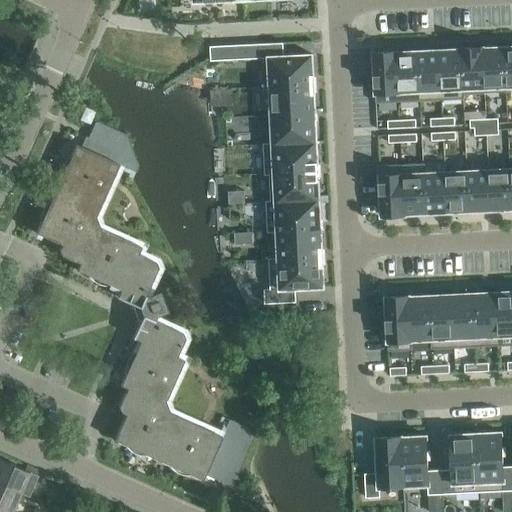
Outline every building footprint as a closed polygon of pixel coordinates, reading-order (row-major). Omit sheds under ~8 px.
[(259,44),(250,45),(251,59),(269,58),(270,87),(314,85),(314,75),(313,75),(312,55),(284,56),(283,43),(259,44)] [(234,45),(226,46),(227,60),(235,59),(234,45)] [(242,45),(234,45),(235,59),(243,59),(242,45)] [(250,45),(242,45),(243,59),(251,59),(250,45)] [(218,46),(210,47),(211,61),(219,60),(218,46)] [(226,46),(218,46),(219,60),(227,60),(226,46)] [(482,48),(484,93),(506,92),(504,47),(484,48),(483,48),(482,48)] [(482,48),(461,49),(463,99),(465,99),(464,94),(484,93),(482,48)] [(439,50),(442,100),(463,99),(461,49),(460,49),(439,50)] [(439,50),(418,51),(420,101),(442,100),(439,50)] [(396,52),(398,102),(420,101),(418,51),(397,52),(396,52)] [(396,52),(373,53),(376,103),(398,102),(396,52)] [(314,85),(270,87),(271,116),(315,113),(314,94),(315,94),(314,85)] [(80,119),(89,123),(94,112),(85,108),(80,119)] [(273,143),(263,144),(263,145),(317,142),(315,113),(271,116),(273,143)] [(455,117),(442,118),(443,126),(455,126),(455,117)] [(442,118),(430,118),(431,127),(443,126),(442,118)] [(498,118),(486,119),(486,127),(498,127),(498,118)] [(416,119),(401,120),(402,128),(416,127),(416,119)] [(486,119),(470,120),(470,128),(474,128),(486,127),(486,119)] [(401,120),(387,121),(388,129),(402,128),(401,120)] [(124,392),(118,406),(120,412),(125,414),(113,440),(126,446),(129,443),(145,450),(146,455),(169,466),(173,463),(189,470),(189,475),(202,480),(204,475),(221,482),(222,487),(230,491),(236,489),(239,482),(236,475),(253,439),(248,428),(229,419),(223,431),(222,431),(220,436),(204,429),(200,430),(193,445),(189,443),(196,428),(194,424),(160,409),(156,410),(149,426),(145,424),(152,408),(151,405),(166,399),(171,388),(170,383),(154,377),(156,372),(171,379),(176,377),(183,360),(176,357),(184,338),(182,333),(155,321),(157,316),(167,312),(166,307),(169,306),(166,297),(162,298),(160,293),(150,297),(145,295),(158,268),(156,262),(137,254),(141,247),(123,239),(119,241),(112,256),(108,254),(115,239),(113,234),(101,229),(86,235),(84,228),(91,225),(106,192),(105,188),(90,181),(91,176),(107,183),(111,182),(118,165),(123,168),(123,167),(135,172),(138,166),(126,135),(95,122),(88,138),(85,136),(80,147),(75,145),(69,157),(72,161),(65,177),(60,177),(50,201),(52,204),(45,220),(40,221),(35,233),(61,245),(58,250),(61,256),(75,262),(75,261),(79,263),(76,270),(88,276),(92,273),(108,280),(109,285),(120,290),(116,297),(134,305),(133,307),(137,320),(139,321),(132,338),(139,341),(134,353),(137,356),(130,372),(125,373),(119,385),(126,388),(124,392)] [(486,127),(474,128),(474,136),(487,135),(486,127)] [(498,127),(486,127),(487,135),(499,135),(499,129),(498,127)] [(443,132),(431,133),(432,141),(444,140),(443,132)] [(455,132),(443,132),(444,140),(456,140),(455,132)] [(417,133),(402,134),(403,143),(417,142),(417,133)] [(402,134),(388,135),(388,143),(403,143),(402,134)] [(317,142),(263,145),(265,174),(318,171),(318,162),(317,142)] [(424,163),(423,164),(426,213),(447,212),(445,172),(425,173),(424,163)] [(423,164),(402,165),(404,215),(405,215),(405,214),(426,213),(423,164)] [(402,165),(379,166),(381,216),(404,215),(402,165)] [(510,169),(488,170),(490,210),(511,209),(510,169)] [(488,170),(467,171),(469,211),(490,210),(488,170)] [(318,171),(265,174),(265,175),(274,174),(275,201),(266,201),(266,202),(319,200),(319,180),(318,171)] [(467,171),(445,172),(447,212),(469,211),(467,171)] [(319,200),(266,202),(268,231),(321,229),(319,200)] [(321,229),(268,231),(268,232),(277,232),(279,258),(269,259),(269,260),(323,257),(322,248),(321,229)] [(270,289),(264,289),(265,303),(296,302),(295,289),(324,287),(323,267),(323,257),(269,260),(270,289)] [(511,291),(494,292),(497,346),(511,345),(511,291)] [(494,292),(473,293),(475,347),(497,346),(494,292)] [(473,293),(451,295),(454,348),(475,347),(473,293)] [(451,295),(430,296),(432,349),(454,348),(451,295)] [(408,296),(385,297),(388,351),(411,350),(408,296)] [(409,296),(408,296),(411,350),(412,350),(412,340),(431,339),(431,349),(432,349),(430,296),(409,297),(409,296)] [(476,363),(464,364),(465,372),(477,372),(476,363)] [(488,363),(476,363),(477,372),(489,371),(488,363)] [(449,365),(435,366),(436,374),(450,373),(449,365)] [(435,366),(421,366),(421,375),(436,374),(435,366)] [(406,367),(390,368),(390,376),(407,375),(406,367)] [(501,432),(476,433),(479,492),(511,490),(511,465),(503,466),(501,432)] [(453,469),(440,470),(442,494),(479,492),(476,433),(451,434),(453,469)] [(426,435),(401,437),(403,486),(428,485),(428,494),(442,494),(440,470),(428,470),(426,435)] [(378,473),(365,474),(366,498),(380,497),(379,487),(403,486),(401,437),(376,438),(378,473)] [(0,484),(19,493),(28,497),(37,476),(35,475),(28,472),(23,470),(0,459),(0,484)] [(26,464),(23,470),(28,472),(35,475),(38,469),(26,464)] [(0,507),(9,511),(10,511),(19,493),(0,484),(0,507)]
